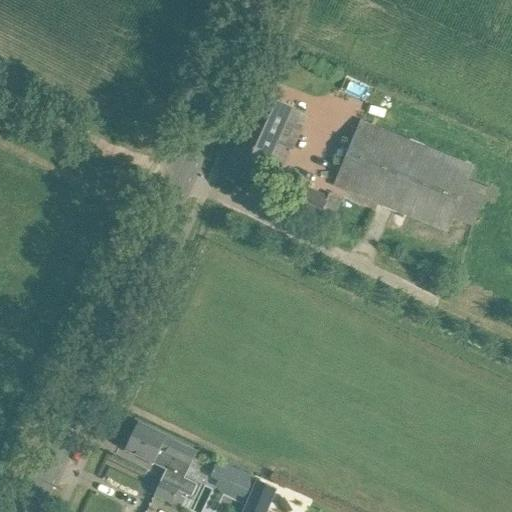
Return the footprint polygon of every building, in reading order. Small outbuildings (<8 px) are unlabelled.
[(227,171),(256,184),(276,141),(293,149),(308,115),(262,94),(227,171)] [(487,188),(468,180),(474,167),(361,121),(334,185),(447,231),(453,218),(472,225),(487,188)] [(328,197),(301,185),(283,177),(272,202),(317,222),(322,212),(334,217),(342,198),(330,192),(328,197)] [(197,451),(156,431),(138,423),(126,449),(167,468),(155,494),(173,502),(178,490),(191,496),(198,484),(185,477),(197,451)] [(222,480),(219,486),(246,497),(254,477),(217,461),(211,476),(222,480)] [(258,480),(244,511),(266,511),(276,488),(258,480)] [(284,497),(277,502),(283,511),(290,511),(293,510),(284,497)]
